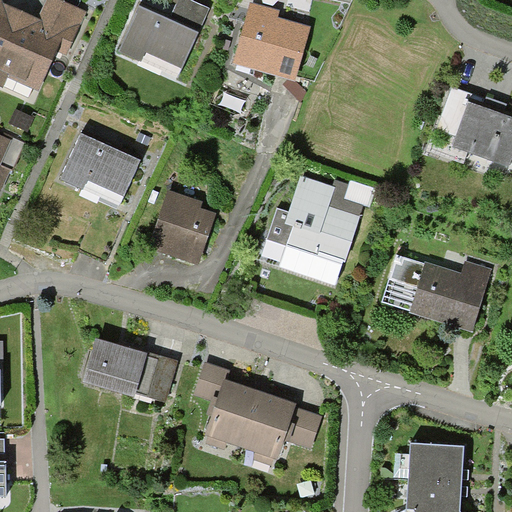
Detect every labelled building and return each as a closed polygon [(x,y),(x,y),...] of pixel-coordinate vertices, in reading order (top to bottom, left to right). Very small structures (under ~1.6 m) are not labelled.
[(89,9),(71,0),(45,0),(40,11),(15,0),(0,0),(0,79),(2,80),(7,70),(39,85),(57,48),(68,53),(89,9)] [(179,80),(210,10),(188,0),(179,0),(170,22),(139,8),(119,54),(179,80)] [(278,13),(251,5),(234,66),(295,84),(311,29),(277,19),(278,13)] [(436,132),(456,139),(468,104),(482,109),(485,100),(452,89),(436,132)] [(511,162),(511,120),(482,109),(468,104),(456,139),(452,149),(510,169),(511,162)] [(0,185),(3,187),(11,169),(1,164),(13,138),(0,132),(0,185)] [(141,162),(82,135),(61,182),(120,210),(141,162)] [(333,188),(301,178),(290,214),(276,210),(266,243),(286,249),(279,270),(337,288),(363,207),(345,201),(350,186),(335,181),(333,188)] [(203,203),(168,192),(148,252),(200,269),(217,215),(201,210),(203,203)] [(461,275),(397,256),(389,283),(417,291),(410,316),(474,335),(493,270),(465,262),(461,275)] [(115,346),(96,341),(83,386),(135,401),(137,395),(166,404),(178,362),(116,344),(115,346)] [(228,372),(205,364),(194,396),(217,404),(224,382),(228,372)] [(278,462),(285,442),(296,409),(297,406),(224,382),(217,404),(205,437),(278,462)] [(322,418),(296,409),(285,442),(311,451),(322,418)] [(405,511),(415,511),(458,511),(462,449),(409,446),(405,511)]
